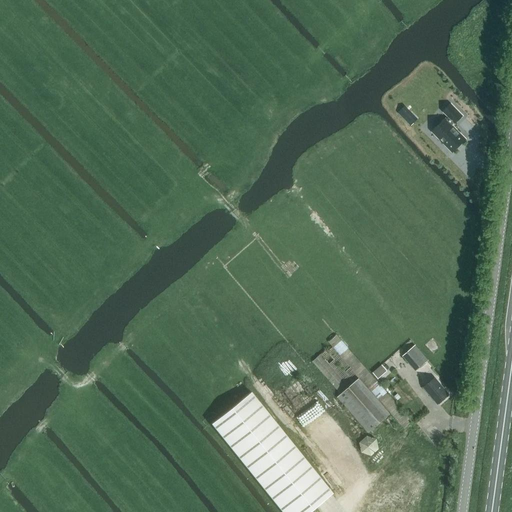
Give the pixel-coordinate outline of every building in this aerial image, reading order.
[(446,119),(433,132),(453,152),(466,140),(452,126),(455,123),(463,116),(451,105),(444,112),(449,117),(447,120),(446,119)] [(341,394),(338,397),(370,432),(391,413),(404,428),(412,421),(336,335),(328,341),(331,345),(312,362),(341,394)] [(412,348),(403,356),(416,371),(426,363),(428,361),(415,346),(412,348)] [(435,378),(424,387),(438,404),(449,395),(435,378)] [(253,393),(214,425),(284,511),(311,511),(334,494),(253,393)] [(320,395),(313,402),(317,407),(324,400),(320,395)] [(419,445),(412,450),(422,465),(429,460),(419,445)]
